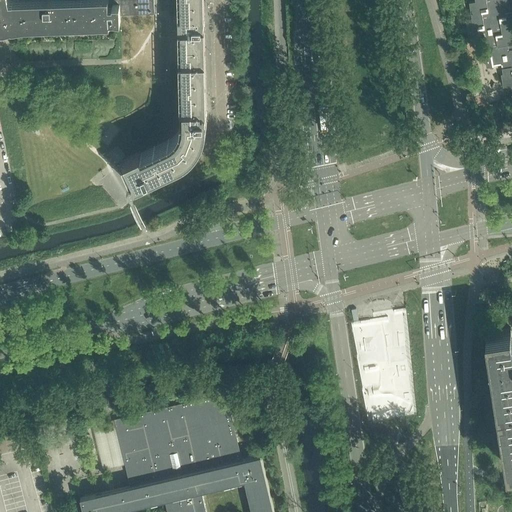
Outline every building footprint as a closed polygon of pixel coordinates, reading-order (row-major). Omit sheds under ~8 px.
[(0,0),(0,30),(2,30),(12,28),(110,25),(110,21),(121,21),(120,13),(155,12),(154,0),(0,0)] [(125,158),(134,177),(128,180),(131,186),(180,163),(186,159),(191,155),(196,150),(198,148),(199,146),(200,145),(203,138),(205,132),(207,125),(207,118),(204,0),(177,0),(181,119),(181,123),(180,127),(178,131),(175,134),(172,137),(168,139),(141,152),(140,151),(125,158)] [(511,0),(475,0),(469,1),(472,17),(466,18),(468,35),(484,32),(487,55),(485,55),(486,66),(501,64),(503,73),(501,74),(503,86),(511,85),(511,89),(511,0)] [(474,92),(467,93),(468,101),(476,100),(474,92)] [(511,335),(511,327),(487,330),(508,466),(511,465),(511,335)] [(123,451),(131,484),(81,496),(84,511),(123,511),(122,508),(166,497),(168,511),(274,511),(261,453),(241,458),(226,392),(116,418),(123,451)]
